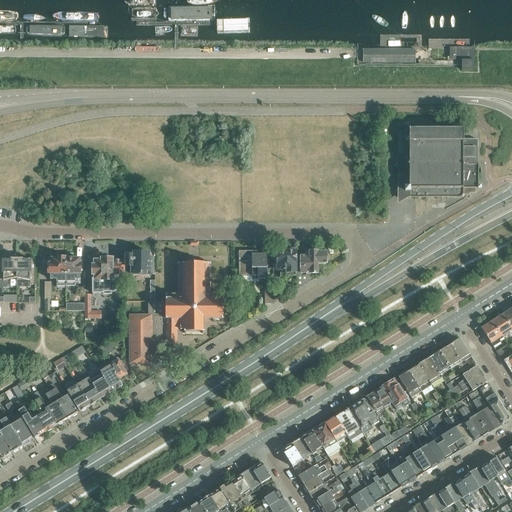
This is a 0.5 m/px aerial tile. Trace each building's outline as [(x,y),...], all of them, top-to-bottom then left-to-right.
[(474,49),(449,49),(449,60),(461,60),(474,60),(474,50),(474,49)] [(363,50),(363,63),(416,63),(416,50),(363,50)] [(461,60),(461,66),(462,70),(474,71),(474,60),(461,60)] [(463,140),(463,130),(463,129),(409,129),(409,132),(398,132),(398,153),(397,164),(398,164),(398,204),(409,197),(415,197),(415,199),(417,199),(417,198),(426,198),(426,199),(427,199),(427,197),(437,198),(436,199),(438,199),(438,198),(460,198),(460,197),(461,197),(462,197),(462,196),(462,195),(462,193),(469,193),(469,191),(477,194),(475,188),(481,188),(481,185),(478,185),(478,164),(477,164),(477,139),(463,140)] [(65,220),(65,215),(65,214),(62,214),(62,208),(56,208),(56,215),(54,215),(54,220),(65,220)] [(85,215),(85,216),(86,220),(96,220),(96,215),(94,215),(94,209),(88,208),(88,215),(85,215)] [(296,276),(296,273),(296,250),(293,249),(287,248),(285,250),(285,251),(277,251),(277,259),(272,259),(273,270),(280,270),(280,277),(273,277),(273,283),(282,282),(282,277),(286,277),(286,276),(296,276)] [(300,273),(296,273),(296,276),(297,276),(297,289),(310,281),(310,273),(317,273),(318,264),(326,264),(326,252),(317,252),(318,252),(317,251),(315,250),(311,250),(310,251),(306,251),(306,256),(301,256),(300,273)] [(266,279),(266,264),(266,254),(252,254),(252,251),(238,251),(238,264),(238,276),(239,276),(239,283),(258,283),(258,279),(266,279)] [(133,255),(125,255),(125,263),(125,266),(131,266),(131,275),(152,275),(152,258),(149,258),(149,252),(133,252),(133,255)] [(48,261),(48,264),(48,273),(50,273),(50,279),(56,279),(56,282),(57,282),(57,286),(64,286),(66,286),(66,258),(64,258),(63,256),(60,256),(58,258),(56,258),(56,259),(52,259),(52,261),(48,261)] [(125,275),(125,266),(125,263),(120,263),(120,260),(112,260),(112,259),(111,259),(109,257),(105,257),(103,259),(102,259),(102,260),(94,260),(94,266),(93,266),(93,275),(94,275),(94,280),(93,280),(93,294),(103,294),(103,292),(114,292),(117,289),(117,283),(114,280),(112,280),(112,275),(125,275)] [(0,258),(0,281),(16,278),(17,259),(0,258)] [(66,258),(66,286),(67,286),(75,286),(75,282),(75,280),(80,280),(80,271),(83,271),(83,261),(79,261),(79,259),(74,259),(66,259),(66,258)] [(17,259),(16,278),(29,280),(29,285),(35,285),(35,264),(36,264),(36,259),(17,259)] [(165,302),(166,343),(166,344),(166,345),(167,344),(178,344),(178,345),(179,344),(178,343),(178,338),(179,338),(179,337),(178,337),(178,330),(185,330),(185,334),(186,333),(186,332),(203,332),(203,333),(204,333),(204,322),(205,321),(206,321),(206,320),(206,319),(213,319),(213,320),(214,320),(214,319),(224,319),(224,317),(223,317),(222,300),(223,300),(223,298),(222,298),(222,293),(221,293),(221,294),(214,294),(214,293),(212,293),(212,294),(209,294),(209,289),(210,289),(210,288),(209,288),(209,281),(210,281),(210,279),(209,279),(209,272),(210,272),(210,270),(209,270),(209,265),(210,265),(210,263),(205,263),(205,262),(198,262),(193,262),(190,262),(183,262),(183,263),(177,263),(177,265),(179,265),(178,270),(177,272),(178,272),(178,279),(177,279),(177,281),(178,281),(178,288),(177,288),(178,290),(178,294),(175,294),(175,293),(174,293),(174,294),(167,294),(167,293),(166,293),(166,299),(165,299),(165,300),(166,300),(166,302),(165,302)] [(272,303),(272,298),(272,292),(264,292),(264,304),(272,304),(272,303)] [(152,343),(166,343),(165,302),(155,302),(149,302),(148,302),(149,315),(130,315),(130,364),(152,364),(152,343)] [(503,314),(511,327),(511,308),(509,311),(509,310),(505,313),(503,314)] [(494,320),(492,321),(502,337),(509,332),(510,334),(511,332),(511,327),(503,314),(498,317),(494,320)] [(481,328),(493,347),(500,343),(499,341),(503,338),(502,337),(492,321),(487,325),(487,324),(483,327),(481,328)] [(469,354),(460,339),(458,340),(457,339),(455,341),(454,342),(449,346),(458,361),(469,354)] [(500,357),(511,350),(508,345),(496,352),(500,357)] [(72,352),(75,356),(84,351),(82,346),(72,352)] [(460,363),(458,361),(449,346),(446,347),(445,347),(444,347),(441,349),(440,351),(439,352),(449,368),(450,371),(457,367),(455,365),(460,363)] [(104,347),(100,349),(105,357),(109,354),(104,347)] [(71,358),(75,356),(72,352),(61,358),(65,364),(72,360),(71,358)] [(449,368),(439,352),(432,356),(429,358),(440,376),(444,373),(443,372),(449,368)] [(65,364),(61,358),(53,363),(58,371),(66,367),(65,364)] [(109,363),(118,379),(127,374),(117,358),(109,363)] [(442,379),(440,376),(429,358),(425,360),(424,361),(423,361),(420,362),(420,364),(420,365),(419,365),(432,385),(442,379)] [(462,365),(462,366),(465,371),(470,367),(467,362),(462,365)] [(103,369),(100,371),(112,392),(116,389),(118,390),(121,388),(121,386),(122,386),(118,379),(109,363),(103,367),(103,369)] [(432,386),(432,385),(419,365),(414,368),(413,367),(410,369),(410,370),(410,371),(409,371),(422,392),(432,386)] [(462,387),(482,374),(477,367),(463,375),(465,379),(459,383),(460,384),(453,388),(450,382),(446,385),(449,390),(451,393),(462,387)] [(44,368),(39,371),(42,376),(44,379),(49,376),(44,368)] [(33,375),(36,380),(42,376),(39,371),(33,375)] [(89,377),(101,398),(106,396),(108,396),(111,394),(111,392),(112,392),(100,371),(89,377)] [(422,392),(409,371),(405,374),(404,374),(403,373),(400,375),(399,377),(400,377),(399,378),(412,399),(422,392)] [(464,390),(464,391),(470,387),(473,391),(487,382),(482,374),(462,387),(451,393),(454,397),(464,390)] [(89,377),(77,384),(90,405),(92,405),(95,404),(95,402),(101,398),(89,377)] [(28,378),(21,383),(24,389),(32,384),(31,382),(28,378)] [(390,383),(387,383),(384,385),(383,387),(382,388),(395,409),(397,411),(404,407),(410,404),(409,402),(397,382),(391,385),(390,383)] [(67,391),(79,411),(80,411),(82,411),(85,410),(85,408),(90,405),(77,384),(67,391)] [(509,418),(488,384),(480,390),(490,407),(501,425),(508,421),(509,418)] [(51,391),(67,419),(72,416),(74,416),(76,415),(77,413),(77,412),(67,395),(62,398),(56,387),(56,388),(51,391)] [(397,411),(395,409),(382,388),(379,389),(378,389),(376,391),(375,392),(374,392),(385,410),(389,407),(392,411),(393,410),(394,413),(397,412),(397,411)] [(454,397),(451,393),(449,390),(445,393),(452,403),(456,400),(454,397)] [(63,421),(67,419),(51,391),(45,394),(51,405),(46,407),(57,425),(60,425),(62,423),(63,421)] [(52,428),(54,426),(57,425),(46,407),(37,392),(32,395),(35,400),(34,400),(42,413),(37,416),(46,431),(48,432),(52,429),(52,428)] [(383,425),(384,425),(385,424),(383,421),(384,420),(382,417),(383,416),(381,412),(385,410),(374,392),(369,395),(370,395),(367,397),(367,398),(381,420),(383,425)] [(495,430),(501,425),(490,407),(487,409),(476,392),(473,394),(495,430)] [(495,430),(473,394),(469,396),(480,413),(476,415),(488,434),(495,430)] [(36,437),(46,431),(37,416),(31,419),(24,406),(23,407),(22,405),(28,401),(25,397),(20,400),(19,400),(14,403),(16,406),(35,438),(36,437)] [(378,422),(381,420),(367,398),(364,400),(363,400),(363,401),(362,401),(360,403),(359,403),(348,410),(360,428),(363,434),(374,428),(373,425),(378,422)] [(462,408),(459,402),(455,405),(466,422),(462,424),(474,443),(481,438),(462,408)] [(14,408),(10,403),(5,406),(9,411),(14,408)] [(424,405),(431,416),(435,414),(428,403),(424,405)] [(481,438),(488,434),(476,415),(473,417),(466,406),(462,408),(481,438)] [(357,430),(360,428),(348,410),(342,413),(340,413),(336,415),(336,417),(336,418),(347,435),(349,440),(360,434),(357,430)] [(467,447),(474,443),(462,424),(459,426),(453,416),(451,417),(446,410),(445,411),(448,417),(467,447)] [(32,437),(17,413),(11,417),(14,423),(10,426),(22,446),(24,446),(29,443),(29,442),(28,440),(32,437)] [(452,456),(460,452),(448,432),(444,434),(437,423),(441,421),(437,415),(430,420),(432,424),(433,424),(434,426),(452,456)] [(347,435),(336,418),(335,417),(334,418),(333,417),(330,419),(330,421),(325,424),(336,441),(337,442),(347,435)] [(448,432),(460,452),(467,447),(448,417),(444,419),(451,430),(448,432)] [(1,435),(12,453),(12,452),(13,453),(17,450),(18,449),(22,446),(10,426),(5,419),(0,422),(0,423),(5,432),(1,435)] [(324,449),(336,441),(325,424),(324,424),(323,424),(321,424),(320,425),(320,426),(319,427),(313,431),(322,447),(324,449)] [(452,456),(434,426),(433,424),(432,424),(429,426),(437,439),(433,441),(434,443),(435,443),(445,460),(452,456)] [(384,425),(383,425),(379,427),(383,433),(384,432),(386,436),(380,440),(384,446),(393,441),(384,425)] [(406,425),(398,431),(401,436),(409,431),(409,430),(407,426),(406,425)] [(416,429),(438,465),(445,460),(435,443),(434,443),(433,444),(432,442),(430,443),(420,427),(416,429)] [(431,469),(438,465),(416,429),(412,431),(423,448),(420,451),(431,469)] [(316,451),(322,447),(313,431),(312,432),(310,431),(307,433),(307,434),(302,437),(312,453),(313,455),(317,452),(316,451)] [(401,436),(398,431),(392,434),(396,439),(401,436)] [(12,453),(1,435),(0,433),(0,458),(1,459),(2,459),(7,456),(7,455),(12,453)] [(431,469),(420,451),(416,453),(405,435),(402,438),(404,441),(408,448),(424,473),(431,469)] [(306,457),(312,453),(302,437),(301,438),(300,437),(297,439),(297,441),(292,444),(302,460),(303,461),(307,458),(306,457)] [(397,446),(395,442),(386,447),(389,452),(397,447),(397,446)] [(296,463),(302,460),(292,444),(291,444),(290,444),(287,445),(287,447),(282,450),(292,467),(297,465),(296,463)] [(416,478),(424,473),(408,448),(404,450),(409,457),(405,460),(416,478)] [(378,452),(370,457),(373,462),(381,457),(378,452)] [(382,457),(384,461),(401,488),(409,483),(399,468),(395,470),(385,455),(382,457)] [(403,465),(399,468),(409,483),(416,478),(405,460),(403,456),(399,459),(403,465)] [(370,457),(362,462),(365,467),(373,462),(370,457)] [(487,462),(497,477),(501,475),(510,489),(511,487),(511,483),(496,457),(487,462)] [(501,461),(503,466),(511,461),(508,457),(501,461)] [(308,468),(314,465),(311,460),(305,464),(308,468)] [(388,475),(383,478),(393,493),(401,488),(384,461),(380,463),(388,475)] [(316,471),(313,467),(298,476),(304,485),(329,469),(328,469),(331,467),(328,462),(325,464),(326,465),(316,471)] [(479,467),(495,493),(500,490),(493,480),(497,477),(487,462),(479,467)] [(256,464),(256,466),(251,469),(262,487),(266,484),(266,485),(273,481),(261,463),(260,463),(259,463),(256,464)] [(339,464),(335,467),(340,474),(344,471),(339,464)] [(333,469),(332,470),(336,476),(340,474),(335,467),(334,465),(331,467),(333,469)] [(479,489),(481,488),(485,485),(492,497),(492,496),(496,494),(495,493),(479,467),(470,473),(479,488),(479,489)] [(242,474),(241,475),(252,493),(258,489),(262,487),(251,469),(246,472),(246,471),(242,473),(242,474)] [(329,469),(304,485),(309,493),(324,484),(322,480),(332,474),(329,469)] [(368,508),(376,503),(367,488),(362,491),(356,480),(350,470),(346,472),(348,476),(353,484),(368,508)] [(370,475),(367,470),(363,471),(372,485),(367,488),(376,503),(384,498),(370,475)] [(346,472),(339,477),(341,481),(348,476),(346,472)] [(374,473),(370,475),(384,498),(393,493),(383,478),(379,481),(374,473)] [(479,488),(470,473),(461,479),(478,505),(480,509),(484,506),(475,490),(479,488)] [(241,475),(240,476),(239,475),(236,477),(236,478),(231,481),(242,499),(246,496),(246,497),(252,493),(241,475)] [(453,484),(462,498),(466,495),(474,507),(478,505),(461,479),(453,484)] [(242,501),(242,499),(231,481),(230,482),(228,482),(226,483),(226,485),(221,488),(219,489),(220,489),(231,507),(234,511),(242,511),(238,504),(242,501)] [(314,501),(341,484),(338,481),(327,488),(324,484),(309,493),(314,501)] [(267,494),(277,488),(275,484),(264,490),(267,494)] [(319,510),(334,500),(332,496),(344,489),(341,484),(314,501),(319,510)] [(349,494),(359,511),(362,511),(368,508),(353,484),(350,486),(353,491),(349,494)] [(445,488),(454,503),(459,511),(465,511),(458,500),(462,498),(453,484),(445,488)] [(454,503),(445,488),(437,494),(448,511),(454,511),(450,506),(454,503)] [(213,493),(209,496),(218,511),(227,511),(226,510),(231,507),(220,489),(219,490),(217,490),(215,492),(213,493)] [(260,511),(283,498),(278,490),(264,499),(266,503),(252,511),(260,511)] [(448,511),(437,494),(432,497),(430,497),(429,498),(437,511),(439,511),(442,511),(448,511)] [(498,506),(502,504),(500,501),(499,500),(496,494),(492,496),(498,506)] [(499,500),(500,501),(502,504),(510,498),(508,495),(499,500)] [(218,511),(209,496),(207,496),(204,498),(203,500),(198,503),(204,511),(218,511)] [(272,511),(278,511),(288,506),(283,498),(260,511),(270,511),(272,511)] [(320,511),(334,511),(350,502),(348,498),(337,505),(334,500),(319,510),(320,511)] [(437,511),(429,498),(427,499),(426,500),(421,504),(426,511),(437,511)] [(356,511),(350,502),(334,511),(356,511)] [(192,506),(188,509),(190,511),(204,511),(198,503),(196,503),(194,505),(192,506)]
